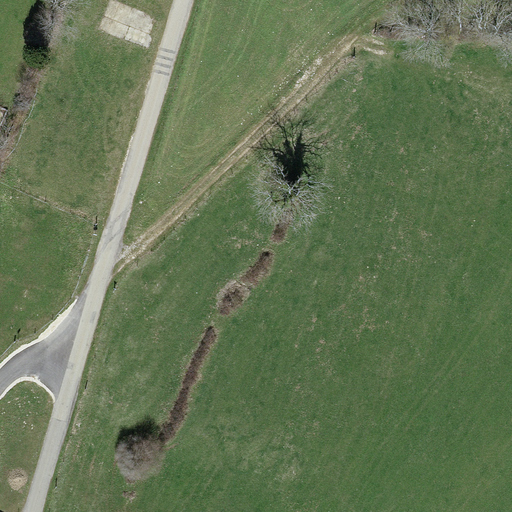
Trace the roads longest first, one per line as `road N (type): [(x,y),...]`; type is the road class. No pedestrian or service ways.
road 1 (unclassified): [(181,0),(31,511)]
road 2 (track): [(101,272),(196,200),(352,35),(403,8),(431,6)]
